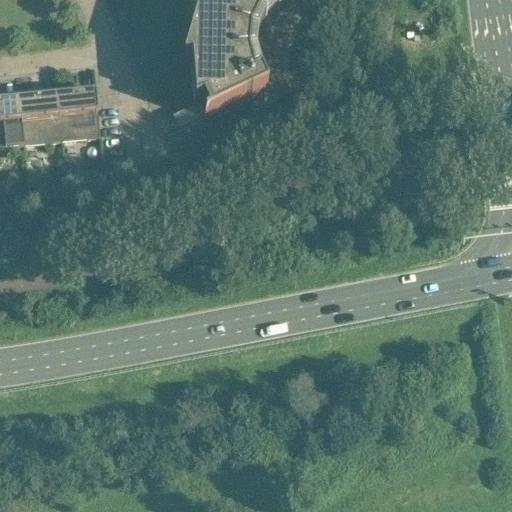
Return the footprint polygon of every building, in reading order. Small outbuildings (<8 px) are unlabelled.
[(297,92),(312,0),(203,0),(188,21),(187,23),(194,25),(182,67),(190,67),(194,110),(189,113),(166,124),(161,114),(153,117),(164,141),(195,126),(203,123),(204,124),(257,99),(262,108),(297,92)] [(100,143),(95,96),(57,100),(61,147),(100,143)] [(61,147),(57,100),(19,104),(24,150),(61,147)] [(0,152),(24,150),(19,104),(0,105),(0,152)] [(19,191),(14,197),(14,206),(28,204),(26,191),(19,191)]
